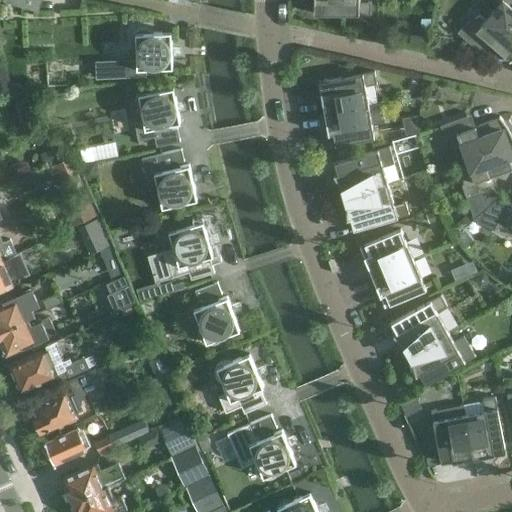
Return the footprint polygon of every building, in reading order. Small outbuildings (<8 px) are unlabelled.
[(3,0),(3,2),(38,12),(42,0),(3,0)] [(358,0),(314,0),(314,14),(371,15),(371,2),(359,1),(358,0)] [(492,11),(511,28),(511,0),(496,0),(500,3),(492,11)] [(511,28),(492,11),(485,20),(480,15),(467,22),(459,32),(479,50),(487,41),(510,61),(509,61),(509,62),(511,60),(511,28)] [(133,48),(136,50),(136,57),(95,59),(96,79),(147,77),(146,69),(172,67),(171,32),(152,32),(149,30),(145,29),(141,29),(138,30),(134,32),(132,36),(131,40),(132,44),(133,48)] [(432,36),(429,48),(442,50),(444,38),(432,36)] [(325,113),(368,105),(365,86),(377,84),(375,71),(319,81),(323,103),(324,103),(325,113)] [(180,141),(178,127),(172,128),(171,124),(180,122),(173,87),(155,91),(152,89),(148,88),(144,89),(140,91),(137,94),(136,97),(136,101),(136,105),(139,109),(142,111),(143,120),(134,122),(138,140),(155,137),(156,146),(180,141)] [(368,105),(325,113),(327,123),(326,123),(330,146),(374,138),(368,105)] [(465,158),(511,140),(511,136),(511,134),(509,130),(508,127),(504,122),(500,116),(499,117),(499,118),(471,128),(467,117),(441,126),(446,138),(455,149),(461,147),(465,158)] [(469,168),(463,170),(462,184),(467,197),(475,218),(498,198),(494,186),(492,187),(488,177),(511,168),(511,140),(465,158),(469,168)] [(343,196),(388,183),(383,167),(394,163),(389,146),(331,163),(331,164),(335,163),(338,173),(335,174),(334,175),(343,190),(344,189),(346,195),(343,196)] [(58,148),(41,156),(47,169),(56,165),(64,161),(58,148)] [(184,161),(181,149),(158,154),(141,158),(147,184),(156,182),(158,190),(156,194),(156,198),(157,202),(159,205),(162,208),(165,210),(169,210),(173,209),(177,207),(179,203),(197,199),(189,164),(180,166),(179,162),(184,161)] [(64,161),(56,165),(69,192),(84,185),(72,158),(64,161)] [(388,183),(343,196),(344,197),(346,196),(348,202),(346,202),(347,220),(348,220),(348,219),(351,218),(354,228),(350,230),(350,231),(409,214),(405,201),(394,204),(388,183)] [(61,204),(72,227),(97,215),(86,192),(61,204)] [(498,198),(475,218),(495,229),(507,236),(511,236),(511,207),(509,206),(509,204),(498,198)] [(471,221),(466,215),(458,222),(463,228),(471,221)] [(99,218),(87,223),(99,251),(112,245),(99,218)] [(191,279),(214,272),(211,261),(206,262),(204,258),(213,255),(203,221),(185,226),(182,225),(177,224),(174,225),(170,228),(168,231),(166,235),(166,239),(168,242),(170,246),(174,248),(147,256),(155,282),(189,272),(191,279)] [(373,276),(413,259),(401,229),(359,246),(368,267),(369,267),(373,276)] [(464,229),(456,236),(465,247),(474,240),(464,229)] [(0,260),(9,257),(17,253),(10,239),(3,242),(0,235),(0,260)] [(9,257),(0,260),(0,289),(20,281),(9,257)] [(413,259),(373,276),(377,285),(376,285),(385,306),(426,289),(413,259)] [(139,305),(125,275),(106,284),(110,293),(107,295),(116,316),(139,305)] [(200,326),(199,330),(199,334),(200,338),(203,341),(206,343),(210,344),(214,344),(218,343),(221,340),(223,336),(240,330),(227,296),(219,299),(217,295),(222,293),(218,282),(195,291),(199,302),(203,301),(204,305),(194,309),(200,326)] [(0,330),(34,315),(30,306),(37,303),(31,290),(0,303),(0,330)] [(70,322),(97,311),(89,292),(72,300),(71,299),(62,303),(70,322)] [(47,309),(62,302),(58,293),(43,300),(47,309)] [(408,354),(448,331),(437,312),(447,306),(441,294),(388,324),(388,325),(392,324),(397,333),(394,334),(393,335),(405,348),(407,346),(410,352),(407,353),(408,354)] [(34,315),(0,330),(0,340),(6,355),(49,336),(42,320),(37,323),(34,315)] [(448,331),(408,354),(410,353),(413,358),(412,359),(416,376),(417,375),(420,374),(425,383),(421,385),(422,386),(474,357),(464,337),(454,342),(448,331)] [(47,350),(11,366),(13,369),(12,372),(14,378),(16,379),(21,389),(54,375),(58,384),(68,379),(89,370),(84,357),(56,370),(47,350)] [(249,354),(232,361),(228,360),(224,360),(221,361),(218,364),(216,367),(215,371),(215,375),(217,379),(220,382),(223,384),(227,392),(218,396),(226,413),(241,406),(244,413),(267,403),(262,392),(257,394),(255,390),(263,386),(249,354)] [(89,370),(68,379),(74,392),(99,381),(93,368),(89,370)] [(38,415),(34,417),(40,432),(75,417),(64,394),(34,407),(38,415)] [(465,414),(473,457),(483,456),(506,452),(495,396),(482,399),(485,411),(465,414)] [(272,430),(277,427),(271,414),(226,433),(241,467),(256,461),(255,465),(255,469),(257,473),(259,476),(263,478),(267,479),(271,478),(274,477),(277,474),(279,470),(296,463),(282,430),(274,434),(272,430)] [(473,457),(465,414),(433,420),(441,464),(464,460),(464,459),(473,457)] [(182,416),(158,427),(172,457),(196,446),(182,416)] [(143,419),(94,441),(99,454),(149,432),(143,419)] [(77,427),(44,442),(46,445),(44,447),(47,453),(50,454),(55,464),(86,450),(77,427)] [(208,435),(198,440),(203,451),(209,448),(211,442),(208,435)] [(172,457),(186,487),(210,476),(196,446),(172,457)] [(97,463),(62,479),(66,486),(64,487),(66,491),(65,493),(67,499),(70,499),(71,502),(107,486),(107,485),(125,477),(118,462),(100,470),(97,463)] [(186,487),(198,511),(210,511),(224,506),(210,476),(186,487)] [(71,502),(73,505),(71,508),(72,511),(118,511),(128,508),(122,495),(113,499),(107,486),(71,502)] [(318,511),(310,492),(293,500),(289,499),(285,499),(281,501),(278,503),(276,507),(276,511),(275,511),(318,511)]
